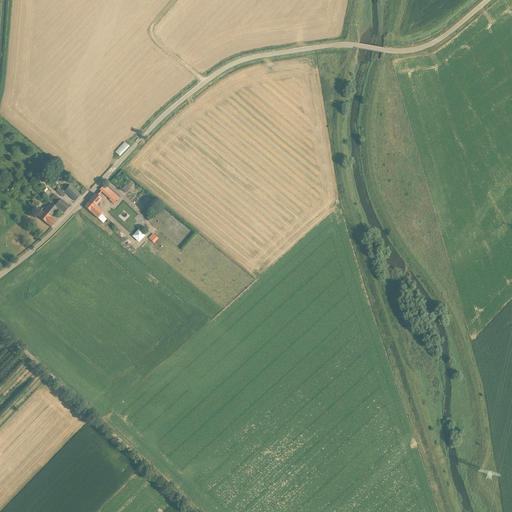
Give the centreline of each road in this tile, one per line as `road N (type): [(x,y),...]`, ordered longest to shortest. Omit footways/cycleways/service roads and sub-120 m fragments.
road 1 (unclassified): [(111,170),(174,103),(226,65),(357,45)]
road 2 (unclassified): [(199,511),(5,331)]
road 3 (residential): [(0,271),(111,170)]
road 4 (unclassified): [(382,50),(428,45),(486,0)]
